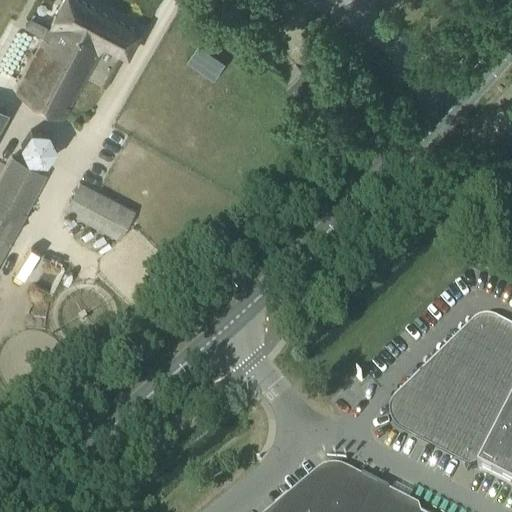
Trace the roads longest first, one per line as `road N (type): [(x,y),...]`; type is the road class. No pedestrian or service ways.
road 1 (tertiary): [(225,329),(456,98)]
road 2 (tertiary): [(16,511),(225,329)]
road 3 (unclassified): [(313,443),(339,431),(466,308),(483,305),(511,320)]
road 4 (unclassified): [(313,443),(225,329)]
